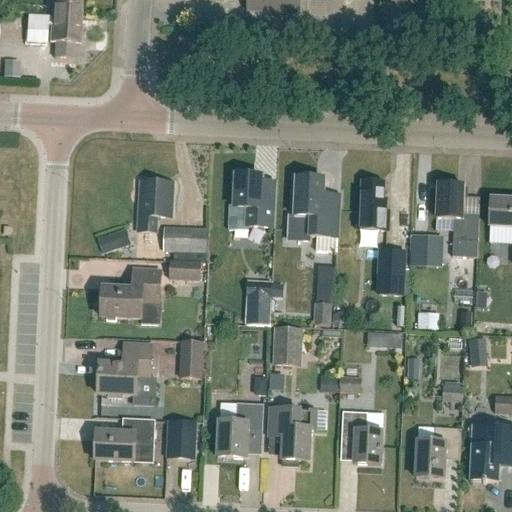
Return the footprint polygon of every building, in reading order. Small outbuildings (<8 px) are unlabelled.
[(51,0),(51,19),(80,21),(81,0),(51,0)] [(301,0),(232,0),(247,1),(247,14),(300,16),(301,0)] [(79,47),(80,21),(51,19),(27,18),(26,33),(46,34),(47,28),(50,28),(49,45),(55,45),(54,60),(73,61),(74,46),(79,47)] [(4,67),(3,78),(17,78),(18,68),(4,67)] [(273,231),(274,206),(274,185),(261,185),(261,180),(234,179),(233,209),(229,209),(228,233),(247,234),(248,230),(273,231)] [(306,245),(310,241),(320,241),(320,256),(337,257),(339,198),(323,197),(324,183),(296,181),(294,219),(289,219),(287,244),(306,245)] [(357,213),(357,233),(389,234),(390,215),(386,215),(387,202),(384,202),(385,185),(361,184),(360,213),(357,213)] [(172,221),(174,186),(140,185),(138,235),(158,236),(158,221),(172,221)] [(476,261),(477,244),(478,218),(463,217),(464,189),(438,188),(436,222),(454,222),(453,242),(452,260),(476,261)] [(511,203),(491,202),(490,231),(511,232),(511,203)] [(173,265),(201,266),(205,266),(207,231),(164,230),(163,255),(174,255),(173,265)] [(489,246),(511,246),(511,232),(490,231),(489,246)] [(114,237),(99,242),(104,256),(119,251),(114,237)] [(412,267),(427,268),(427,242),(413,242),(412,267)] [(381,253),(379,297),(403,299),(405,255),(381,253)] [(173,265),(171,264),(170,282),(200,284),(201,266),(173,265)] [(313,328),(330,328),(333,270),(319,269),(317,306),(314,306),(313,328)] [(142,305),(159,306),(160,274),(134,273),(133,293),(103,291),(102,321),(141,322),(142,305)] [(269,327),(271,299),(271,284),(248,282),(246,327),(269,327)] [(271,287),(271,299),(285,299),(285,288),(271,287)] [(472,316),(462,316),(462,329),(472,329),(472,316)] [(439,319),(420,319),(420,331),(439,332),(439,319)] [(302,370),(303,332),(274,331),(272,369),(302,370)] [(390,337),(389,349),(402,350),(402,338),(390,337)] [(202,382),(204,345),(181,344),(179,381),(202,382)] [(471,361),(485,360),(484,344),(470,345),(471,361)] [(150,383),(151,349),(125,348),(124,369),(100,367),(98,398),(136,400),(137,382),(150,383)] [(420,363),(409,362),(408,372),(419,373),(420,363)] [(266,397),(267,381),(255,380),(254,393),(258,397),(266,397)] [(326,394),(337,394),(338,381),(326,380),(326,394)] [(362,381),(340,380),(339,395),(362,396),(362,381)] [(462,405),(462,390),(443,389),(442,404),(462,405)] [(495,417),(511,417),(511,401),(496,401),(495,417)] [(262,435),(263,409),(237,408),(237,426),(219,425),(217,461),(246,463),(247,434),(262,435)] [(315,434),(316,415),(270,413),(269,438),(283,438),(282,464),(283,465),(282,470),(297,471),(298,465),(309,466),(311,434),(315,434)] [(381,469),(382,436),(367,436),(367,418),(343,417),(342,440),(355,440),(354,468),(381,469)] [(196,463),(197,425),(168,423),(166,462),(196,463)] [(97,437),(96,465),(134,466),(142,466),(143,450),(154,450),(155,425),(128,424),(127,438),(97,437)] [(469,450),(473,451),(472,484),(484,485),(483,486),(486,487),(487,485),(498,485),(499,470),(511,470),(511,431),(470,430),(469,450)] [(433,446),(434,433),(418,432),(418,446),(433,447),(433,446)] [(459,466),(461,434),(434,433),(433,446),(433,447),(418,446),(416,483),(443,484),(444,465),(459,466)]
